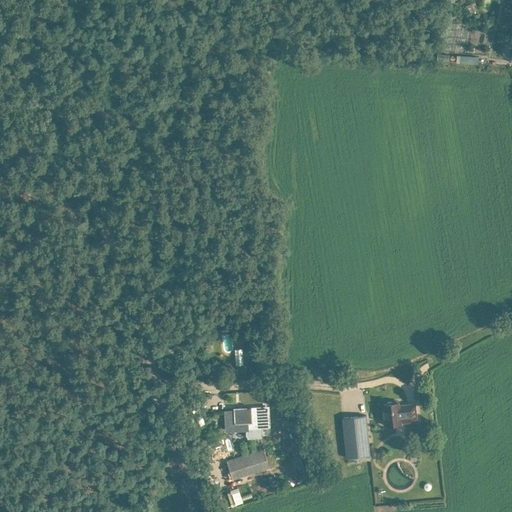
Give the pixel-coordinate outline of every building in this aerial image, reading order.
[(470,0),(472,9),(479,8),(477,0),(470,0)] [(204,337),(214,339),(216,332),(206,329),(204,337)] [(252,350),(244,350),(245,365),(245,366),(252,366),(252,350)] [(245,365),(235,365),(235,373),(246,373),(245,366),(245,365)] [(399,405),(399,402),(384,404),(385,410),(383,411),(384,424),(417,421),(415,403),(399,405)] [(235,411),(226,411),(227,427),(248,426),(248,429),(248,430),(248,431),(247,432),(247,435),(248,436),(248,438),(262,437),(261,426),(270,426),(269,407),(252,408),(252,406),(234,407),(235,410),(235,411)] [(370,455),(366,415),(342,417),(346,457),(370,455)] [(270,467),(264,448),(226,461),(233,480),(270,467)] [(296,484),(302,475),(295,469),(288,478),(296,484)]
